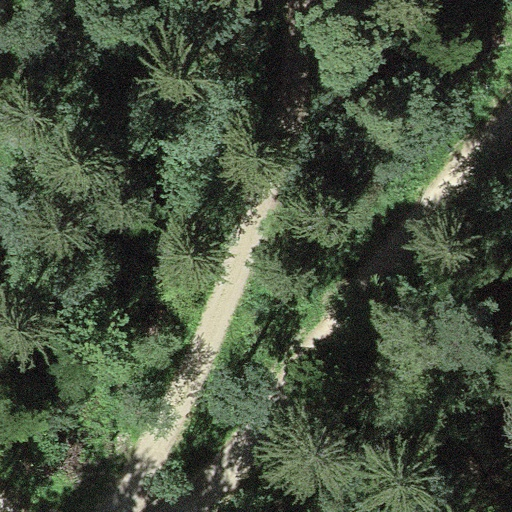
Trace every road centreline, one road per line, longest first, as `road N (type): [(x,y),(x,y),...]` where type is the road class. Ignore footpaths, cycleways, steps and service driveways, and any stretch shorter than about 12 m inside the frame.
road 1 (track): [(268,0),(239,176),(192,332),(137,457),(83,511)]
road 2 (track): [(198,511),(338,353),(465,151),(511,112)]
